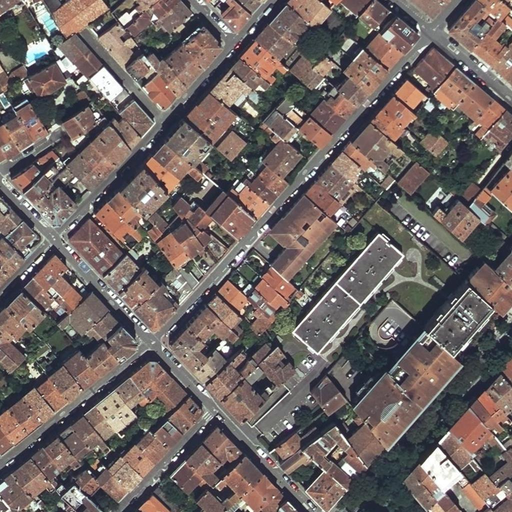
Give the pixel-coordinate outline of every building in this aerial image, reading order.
[(0,0),(0,9),(14,1),(16,4),(23,1),(22,0),(0,0)] [(22,0),(23,1),(27,7),(27,8),(39,0),(22,0)] [(43,0),(52,14),(61,7),(56,0),(43,0)] [(69,0),(61,7),(52,14),(67,38),(75,33),(107,8),(100,0),(69,0)] [(155,0),(148,7),(124,29),(125,30),(130,36),(150,18),(153,22),(176,0),(155,0)] [(180,0),(176,0),(153,22),(150,25),(153,28),(155,25),(157,27),(162,22),(164,24),(168,28),(167,30),(168,32),(171,30),(181,21),(191,11),(185,5),(180,0)] [(234,0),(236,1),(250,12),(254,8),(260,0),(234,0)] [(321,0),(288,0),(285,4),(307,22),(309,24),(314,28),(331,8),(321,0)] [(337,0),(338,0),(357,16),(358,14),(341,0),(337,0)] [(341,0),(358,14),(370,0),(341,0)] [(378,0),(370,0),(358,14),(375,28),(376,26),(375,24),(386,11),(388,8),(383,4),(378,0)] [(412,0),(418,4),(433,17),(445,4),(440,0),(412,0)] [(455,35),(470,48),(496,16),(477,0),(475,0),(449,30),(455,35)] [(477,0),(496,16),(511,29),(511,18),(508,15),(506,17),(503,14),(508,7),(505,4),(500,0),(477,0)] [(118,22),(124,29),(148,7),(142,1),(118,22)] [(227,5),(219,13),(221,15),(230,7),(236,1),(227,5)] [(230,7),(221,15),(227,22),(234,30),(250,12),(236,1),(230,7)] [(307,22),(285,4),(268,23),(291,42),(307,22)] [(386,11),(375,24),(376,26),(388,13),(386,11)] [(380,32),(381,33),(402,51),(409,43),(418,33),(395,14),(392,17),(380,32)] [(511,39),(511,29),(496,16),(470,48),(480,57),(490,65),(508,44),(511,39)] [(171,30),(176,34),(185,25),(181,21),(171,30)] [(200,21),(184,37),(187,40),(204,25),(200,21)] [(118,22),(99,37),(112,52),(124,41),(119,35),(125,30),(124,29),(118,22)] [(162,22),(157,27),(155,25),(153,28),(156,31),(162,26),(164,24),(162,22)] [(307,22),(291,42),(293,44),(309,24),(307,22)] [(253,39),(276,58),(286,47),(288,49),(290,46),(301,56),(292,67),(288,64),(286,67),(301,79),(312,67),(316,63),(293,44),(291,42),(268,23),(253,39)] [(349,24),(343,31),(349,35),(355,29),(349,24)] [(183,44),(202,67),(222,45),(204,25),(187,40),(184,37),(180,40),(181,41),(183,44)] [(0,85),(3,91),(16,83),(29,75),(23,65),(14,70),(6,76),(0,66),(0,37),(0,38),(4,35),(0,27),(0,85)] [(334,29),(326,38),(332,43),(333,42),(340,34),(334,29)] [(340,34),(333,42),(339,47),(349,35),(343,31),(340,34)] [(67,38),(57,44),(72,62),(88,48),(75,33),(67,38)] [(362,47),(387,68),(394,60),(402,51),(381,33),(369,46),(359,38),(356,42),(360,45),(362,47)] [(124,41),(112,52),(126,67),(143,52),(139,48),(132,55),(128,50),(135,43),(130,36),(124,41)] [(239,56),(269,82),(272,78),(268,73),(266,70),(276,58),(253,39),(239,56)] [(495,69),(502,76),(511,63),(511,39),(508,44),(490,65),(495,69)] [(181,41),(173,48),(176,50),(183,44),(181,41)] [(332,43),(323,54),(328,58),(339,47),(333,42),(332,43)] [(171,55),(165,61),(185,86),(202,67),(183,44),(176,50),(173,48),(172,49),(174,51),(173,53),(170,51),(169,52),(171,55)] [(360,45),(351,57),(353,59),(362,47),(360,45)] [(286,47),(276,58),(278,60),(288,49),(286,47)] [(362,47),(353,59),(377,80),(381,75),(387,68),(362,47)] [(420,67),(440,84),(455,66),(433,47),(415,68),(417,70),(420,67)] [(88,48),(72,62),(65,68),(69,72),(76,67),(82,73),(87,78),(87,77),(103,64),(88,48)] [(143,52),(126,67),(135,79),(143,72),(148,67),(152,64),(146,56),(143,52)] [(152,64),(158,71),(177,95),(185,86),(165,61),(163,58),(159,61),(151,52),(146,56),(152,64)] [(316,63),(312,67),(322,75),(333,62),(328,58),(323,54),(316,63)] [(227,67),(250,86),(256,79),(259,81),(265,86),(268,88),(271,84),(269,82),(239,56),(230,65),(227,67)] [(29,75),(16,83),(22,93),(24,91),(21,86),(30,81),(32,85),(30,87),(31,91),(34,94),(37,94),(45,91),(48,91),(54,87),(53,85),(70,75),(69,72),(65,68),(57,57),(29,75)] [(351,57),(341,69),(342,70),(353,59),(351,57)] [(276,58),(266,70),(268,73),(274,65),(278,60),(276,58)] [(342,70),(347,74),(367,91),(371,87),(377,80),(353,59),(342,70)] [(278,60),(274,65),(282,71),(286,67),(278,60)] [(507,80),(511,84),(511,63),(502,76),(507,80)] [(103,64),(87,77),(109,101),(114,97),(124,88),(103,64)] [(148,67),(154,75),(158,71),(152,64),(148,67)] [(444,90),(455,100),(450,106),(452,108),(453,107),(457,102),(475,83),(464,74),(455,66),(440,84),(438,86),(433,91),(438,96),(444,90)] [(148,67),(143,72),(149,80),(154,75),(148,67)] [(208,91),(226,105),(231,99),(229,98),(237,88),(238,89),(242,92),(245,92),(246,93),(247,94),(248,94),(248,96),(257,103),(262,97),(253,89),(250,86),(227,67),(208,91)] [(312,67),(301,79),(314,89),(324,77),(322,75),(312,67)] [(420,67),(417,70),(431,82),(432,82),(438,86),(440,84),(420,67)] [(149,80),(142,86),(160,107),(163,107),(166,107),(177,95),(158,71),(154,75),(149,80)] [(340,83),(338,85),(336,84),(334,85),(335,87),(356,104),(361,98),(367,91),(347,74),(340,83)] [(392,94),(409,109),(421,96),(426,100),(428,97),(423,93),(406,78),(397,88),(392,94)] [(256,79),(250,86),(253,89),(256,84),(259,81),(256,79)] [(30,81),(21,86),(24,91),(30,87),(32,85),(30,81)] [(329,81),(322,90),(326,93),(325,96),(326,97),(335,87),(334,85),(329,81)] [(428,87),(433,91),(438,86),(432,82),(431,82),(428,87)] [(462,107),(476,118),(493,99),(483,90),(475,83),(457,102),(462,107)] [(335,87),(326,97),(325,96),(323,97),(324,99),(345,116),(350,110),(356,104),(335,87)] [(428,87),(423,93),(428,97),(433,91),(428,87)] [(81,88),(74,94),(82,103),(86,100),(89,98),(81,88)] [(124,88),(114,97),(119,102),(128,93),(124,88)] [(237,88),(229,98),(231,99),(238,89),(237,88)] [(208,91),(196,104),(218,123),(220,124),(227,116),(229,114),(238,120),(240,118),(226,105),(208,91)] [(380,107),(399,124),(409,113),(411,114),(413,112),(409,109),(392,94),(385,102),(380,107)] [(286,96),(275,108),(297,127),(299,124),(298,122),(306,113),(286,96)] [(409,109),(413,112),(414,113),(419,107),(418,105),(422,100),(424,102),(426,100),(421,96),(409,109)] [(133,98),(119,111),(120,113),(140,136),(146,130),(150,125),(152,123),(152,121),(152,119),(151,118),(133,98)] [(14,109),(16,111),(33,140),(46,132),(26,99),(19,104),(18,102),(12,106),(14,109)] [(321,103),(310,116),(330,133),(336,126),(345,116),(324,99),(321,103)] [(479,120),(484,123),(475,133),(480,137),(482,134),(505,109),(499,104),(493,99),(476,118),(469,126),(471,129),(479,120)] [(453,107),(458,112),(462,107),(457,102),(453,107)] [(188,112),(211,132),(218,123),(196,104),(188,112)] [(86,106),(62,121),(73,136),(94,122),(90,115),(91,114),(86,106)] [(369,120),(389,138),(396,130),(403,137),(405,135),(413,143),(416,139),(399,124),(380,107),(374,115),(369,120)] [(277,115),(267,124),(276,132),(288,141),(299,129),(297,127),(275,108),(273,111),(277,115)] [(7,110),(4,112),(2,114),(3,116),(5,118),(16,111),(14,109),(11,111),(9,109),(7,110)] [(492,133),(500,140),(497,144),(500,148),(511,134),(511,114),(505,109),(482,134),(487,138),(492,133)] [(4,123),(20,149),(33,140),(16,111),(5,118),(3,116),(0,117),(2,121),(4,123)] [(273,111),(263,122),(267,124),(277,115),(273,111)] [(109,122),(129,147),(134,142),(140,136),(120,113),(117,116),(119,119),(117,121),(114,118),(109,122)] [(227,116),(229,118),(235,123),(238,120),(229,114),(227,116)] [(105,129),(92,141),(114,164),(123,154),(129,147),(109,122),(104,116),(96,121),(102,127),(105,129)] [(227,116),(220,124),(222,126),(229,118),(227,116)] [(307,119),(299,129),(319,145),(324,140),(330,133),(310,116),(307,119)] [(306,118),(299,124),(297,127),(299,129),(307,119),(306,118)] [(172,130),(163,141),(191,164),(210,143),(182,119),(172,130)] [(351,140),(381,167),(382,168),(387,163),(379,156),(387,146),(396,153),(400,148),(389,138),(369,120),(359,132),(351,140)] [(261,124),(273,135),(276,132),(267,124),(263,122),(261,124)] [(0,146),(6,157),(20,149),(4,123),(0,125),(0,146)] [(102,127),(90,139),(92,141),(105,129),(102,127)] [(421,143),(435,155),(442,147),(447,141),(432,128),(420,142),(421,143)] [(258,157),(264,163),(280,176),(301,153),(288,141),(276,132),(273,135),(272,136),(276,139),(278,141),(264,156),(263,154),(261,154),(258,157)] [(233,136),(243,144),(247,141),(236,133),(233,136)] [(230,134),(218,148),(230,159),(231,158),(233,156),(243,144),(233,136),(230,134)] [(90,142),(80,154),(102,176),(109,169),(114,164),(92,141),(90,139),(89,141),(90,142)] [(276,139),(263,154),(264,156),(278,141),(276,139)] [(413,143),(419,147),(421,143),(420,142),(416,139),(413,143)] [(342,151),(364,171),(369,166),(374,170),(376,172),(381,167),(351,140),(345,146),(342,151)] [(158,147),(151,154),(178,178),(186,169),(188,167),(199,175),(202,173),(191,164),(163,141),(158,147)] [(442,147),(435,155),(440,159),(447,151),(442,147)] [(511,149),(503,161),(509,167),(511,169),(511,149)] [(52,150),(38,159),(47,168),(52,163),(56,159),(59,157),(52,150)] [(331,162),(352,181),(354,179),(350,175),(354,171),(362,179),(367,174),(364,171),(342,151),(335,158),(331,162)] [(64,161),(67,166),(75,174),(90,189),(98,180),(102,176),(80,154),(73,161),(68,156),(64,161)] [(146,159),(141,165),(166,190),(178,178),(151,154),(146,159)] [(33,163),(42,172),(47,168),(38,159),(33,163)] [(252,172),(254,174),(277,193),(281,188),(287,182),(280,176),(264,163),(259,168),(250,161),(245,166),(252,172)] [(397,182),(409,193),(428,172),(428,171),(416,161),(397,182)] [(315,181),(337,200),(341,204),(353,191),(359,196),(363,191),(358,187),(356,184),(352,181),(331,162),(322,173),(315,181)] [(33,163),(11,177),(13,180),(14,182),(22,190),(42,172),(33,163)] [(42,172),(22,190),(32,200),(51,181),(47,177),(56,167),(52,163),(47,168),(42,172)] [(129,177),(118,189),(141,212),(144,214),(166,190),(141,165),(129,177)] [(51,181),(32,200),(51,221),(58,221),(74,205),(59,190),(61,188),(75,174),(67,166),(51,181)] [(364,171),(367,174),(369,175),(374,170),(369,166),(364,171)] [(428,172),(432,176),(438,170),(433,166),(428,171),(428,172)] [(186,169),(197,178),(199,175),(188,167),(186,169)] [(489,190),(511,211),(511,210),(511,169),(509,167),(489,190)] [(252,172),(246,180),(249,181),(254,174),(252,172)] [(245,184),(268,204),(272,199),(277,193),(254,174),(249,181),(246,180),(244,178),(241,181),(245,184)] [(381,187),(386,191),(395,180),(391,176),(381,187)] [(456,198),(466,207),(480,189),(481,188),(471,180),(461,192),(456,198)] [(304,193),(326,213),(332,207),(337,200),(315,181),(309,187),(304,193)] [(227,194),(255,217),(261,211),(268,204),(245,184),(235,196),(230,192),(227,194)] [(59,190),(74,205),(76,203),(61,188),(59,190)] [(111,196),(107,200),(135,229),(138,224),(135,219),(132,217),(137,212),(140,214),(141,212),(118,189),(111,196)] [(453,195),(456,198),(461,192),(457,189),(453,195)] [(466,207),(478,218),(501,239),(504,241),(506,238),(489,222),(496,215),(483,203),(485,202),(488,198),(489,197),(480,189),(466,207)] [(227,194),(222,190),(205,210),(213,217),(237,238),(245,229),(255,217),(227,194)] [(278,253),(269,264),(273,267),(286,279),(336,222),(326,213),(304,193),(282,218),(273,228),(273,234),(274,236),(285,245),(278,253)] [(438,207),(444,213),(456,198),(453,195),(450,193),(438,207)] [(0,217),(10,207),(0,196),(0,217)] [(432,213),(460,239),(478,218),(466,207),(456,198),(444,213),(438,207),(432,213)] [(101,207),(95,213),(118,236),(120,233),(118,231),(123,225),(126,228),(131,232),(135,229),(107,200),(101,207)] [(189,206),(180,216),(183,220),(185,222),(188,219),(200,230),(213,217),(205,210),(194,200),(192,203),(196,206),(193,210),(189,206)] [(332,207),(335,210),(341,204),(337,200),(332,207)] [(0,225),(6,233),(3,237),(8,242),(13,236),(10,231),(22,219),(10,207),(0,217),(0,225)] [(156,212),(149,219),(156,227),(162,233),(170,223),(156,212)] [(344,229),(349,233),(360,221),(355,217),(344,229)] [(79,229),(69,239),(103,276),(126,255),(89,218),(79,229)] [(13,236),(8,242),(23,257),(30,249),(25,242),(29,239),(30,240),(34,236),(33,235),(35,232),(22,219),(10,231),(13,236)] [(185,222),(196,235),(198,233),(200,230),(188,219),(185,222)] [(183,223),(171,232),(188,255),(196,249),(200,252),(199,254),(201,254),(206,250),(196,235),(185,222),(183,220),(182,221),(183,223)] [(182,221),(169,230),(170,231),(171,232),(183,223),(182,221)] [(156,227),(150,233),(156,239),(162,233),(156,227)] [(135,242),(142,239),(138,230),(131,233),(135,242)] [(159,243),(163,250),(176,267),(180,264),(189,257),(188,255),(171,232),(170,231),(169,232),(170,235),(159,243)] [(206,250),(215,263),(221,256),(228,248),(208,231),(204,235),(198,233),(196,235),(206,250)] [(290,328),(316,351),(328,336),(345,318),(372,288),(389,269),(403,253),(378,231),(290,328)] [(169,232),(158,241),(159,243),(170,235),(169,232)] [(0,264),(8,272),(14,266),(23,257),(8,242),(3,237),(1,235),(0,236),(0,264)] [(486,262),(511,285),(511,248),(510,247),(504,241),(501,239),(493,247),(500,253),(503,249),(507,254),(499,263),(494,259),(490,262),(488,260),(486,262)] [(110,283),(119,292),(140,272),(127,258),(129,257),(133,252),(131,250),(126,255),(103,276),(110,283)] [(31,278),(44,289),(47,286),(60,273),(63,269),(66,266),(55,253),(40,268),(31,278)] [(127,258),(140,272),(142,270),(129,257),(127,258)] [(464,281),(499,313),(506,305),(511,297),(511,285),(486,262),(483,259),(479,264),(464,281)] [(140,272),(119,292),(127,300),(133,307),(157,285),(145,272),(146,270),(151,266),(149,263),(142,270),(140,272)] [(0,280),(8,272),(0,264),(0,280)] [(192,290),(179,271),(176,267),(159,283),(157,285),(133,307),(144,318),(152,327),(153,326),(158,326),(192,290)] [(264,279),(283,296),(293,285),(286,279),(273,267),(263,278),(264,279)] [(182,268),(179,271),(192,290),(198,282),(189,269),(182,268)] [(145,272),(157,285),(159,283),(146,270),(145,272)] [(49,289),(47,292),(55,299),(70,284),(60,273),(47,286),(49,289)] [(20,289),(43,311),(49,304),(54,310),(55,308),(58,309),(59,308),(61,306),(55,299),(47,292),(44,289),(31,278),(25,284),(20,289)] [(215,293),(236,312),(248,299),(240,291),(227,279),(215,293)] [(255,288),(277,308),(279,306),(276,303),(279,301),(284,306),(288,301),(287,300),(283,296),(264,279),(255,288)] [(426,329),(458,359),(467,349),(476,339),(467,330),(476,320),(486,328),(499,313),(464,281),(451,297),(424,327),(426,329)] [(254,304),(271,320),(275,316),(270,311),(273,308),(275,310),(277,308),(255,288),(249,282),(240,291),(248,299),(254,304)] [(55,299),(61,306),(69,312),(83,298),(70,284),(55,299)] [(5,305),(23,322),(29,328),(29,327),(44,312),(43,311),(20,289),(12,298),(5,305)] [(69,312),(66,315),(57,323),(63,328),(66,325),(66,324),(69,321),(71,320),(83,332),(84,331),(107,309),(99,300),(90,291),(83,298),(69,312)] [(205,304),(228,326),(230,328),(237,335),(242,330),(233,321),(239,315),(236,312),(215,293),(205,304)] [(196,313),(212,328),(219,335),(228,326),(205,304),(196,313)] [(246,322),(258,332),(271,320),(254,304),(252,306),(256,309),(253,312),(259,318),(253,324),(248,320),(246,322)] [(0,322),(12,335),(14,337),(18,332),(15,329),(14,327),(20,322),(21,323),(23,322),(5,305),(0,309),(0,322)] [(59,308),(66,315),(69,312),(61,306),(59,308)] [(103,338),(106,336),(120,323),(114,317),(107,309),(84,331),(89,336),(93,332),(96,329),(103,338)] [(44,312),(29,327),(31,330),(35,325),(40,324),(41,319),(46,314),(44,312)] [(186,325),(201,339),(212,328),(196,313),(186,325)] [(69,321),(81,334),(83,332),(71,320),(69,321)] [(476,320),(467,330),(476,339),(479,336),(486,328),(476,320)] [(0,347),(17,364),(21,360),(24,357),(6,340),(12,335),(0,322),(0,347)] [(109,340),(106,343),(118,358),(134,345),(135,339),(128,331),(120,323),(106,336),(109,340)] [(180,357),(191,369),(207,355),(204,353),(202,355),(194,346),(199,341),(201,343),(203,341),(201,339),(186,325),(170,341),(171,347),(180,357)] [(397,354),(384,368),(388,372),(420,336),(426,329),(424,327),(422,326),(416,332),(412,337),(413,338),(398,356),(397,354)] [(225,333),(234,342),(240,337),(237,335),(230,328),(225,333)] [(103,338),(96,329),(93,332),(100,341),(102,339),(103,338)] [(420,336),(388,372),(419,403),(428,393),(442,377),(439,375),(449,361),(452,357),(456,361),(458,359),(426,329),(420,336)] [(203,341),(212,350),(216,347),(206,337),(203,341)] [(90,349),(85,354),(100,373),(118,358),(106,343),(102,339),(100,341),(97,343),(90,349)] [(218,345),(220,347),(222,349),(228,343),(224,339),(218,345)] [(6,340),(24,357),(25,356),(10,340),(6,340)] [(97,343),(94,340),(87,346),(90,349),(97,343)] [(212,391),(219,399),(243,375),(246,372),(252,366),(257,362),(272,346),(267,341),(248,359),(245,364),(238,370),(233,364),(229,360),(228,361),(204,382),(212,391)] [(262,368),(277,385),(280,382),(295,367),(289,359),(283,365),(276,358),(283,352),(276,342),(272,346),(257,362),(262,368)] [(199,377),(204,382),(228,361),(217,351),(220,347),(218,345),(216,347),(212,350),(207,355),(191,369),(199,377)] [(77,346),(70,351),(72,354),(79,348),(77,346)] [(0,357),(12,369),(17,364),(0,347),(0,357)] [(72,354),(62,362),(63,364),(82,387),(100,373),(85,354),(79,348),(72,354)] [(229,360),(233,364),(244,354),(240,349),(237,352),(229,360)] [(498,370),(511,386),(511,355),(505,363),(498,370)] [(0,361),(7,368),(6,370),(8,372),(12,369),(0,357),(0,361)] [(439,375),(442,377),(446,373),(453,365),(456,361),(452,357),(449,361),(439,375)] [(144,392),(147,396),(149,399),(172,377),(155,360),(149,359),(140,367),(130,375),(144,392)] [(243,375),(248,382),(262,368),(257,362),(252,366),(254,369),(248,375),(246,372),(243,375)] [(50,377),(67,400),(82,387),(63,364),(61,365),(62,367),(50,377)] [(61,365),(48,375),(50,377),(62,367),(61,365)] [(354,399),(350,403),(383,444),(387,439),(390,436),(382,428),(385,424),(395,412),(404,420),(409,415),(405,412),(409,407),(413,410),(419,403),(388,372),(384,368),(382,366),(379,370),(356,396),(354,399)] [(354,394),(351,397),(354,399),(356,396),(379,370),(377,368),(371,374),(368,372),(362,378),(365,381),(363,383),(359,381),(354,387),(357,390),(354,394)] [(483,387),(504,412),(511,405),(511,386),(498,370),(490,379),(483,387)] [(310,389),(325,409),(326,411),(345,397),(326,372),(321,377),(327,384),(318,390),(314,385),(310,389)] [(114,388),(128,407),(138,400),(137,398),(144,392),(130,375),(114,388)] [(229,409),(240,421),(271,390),(267,385),(258,393),(248,382),(243,375),(219,399),(229,409)] [(50,377),(37,386),(36,385),(35,387),(36,388),(54,410),(67,400),(50,377)] [(154,404),(161,412),(154,419),(159,423),(166,417),(189,395),(181,387),(172,377),(149,399),(143,405),(142,406),(147,411),(154,404)] [(318,390),(327,384),(321,377),(314,385),(318,390)] [(33,385),(21,395),(21,396),(23,398),(36,388),(35,387),(33,385)] [(476,396),(494,418),(496,416),(500,420),(503,418),(511,427),(511,425),(511,421),(504,412),(483,387),(480,391),(476,396)] [(36,388),(23,398),(41,421),(54,410),(36,388)] [(94,403),(114,429),(120,437),(123,435),(117,427),(134,414),(128,407),(114,388),(94,403)] [(138,400),(140,402),(147,396),(144,392),(137,398),(138,400)] [(166,417),(180,433),(191,422),(202,410),(189,395),(166,417)] [(21,396),(8,407),(10,409),(23,398),(21,396)] [(140,402),(143,405),(149,399),(147,396),(140,402)] [(468,404),(486,425),(490,422),(495,428),(497,426),(500,424),(494,418),(476,396),(470,402),(468,404)] [(23,398),(10,409),(28,431),(41,421),(23,398)] [(364,463),(365,464),(372,456),(383,444),(350,403),(348,401),(343,405),(359,425),(351,434),(344,423),(338,427),(364,463)] [(81,413),(101,438),(111,429),(112,431),(114,429),(94,403),(81,413)] [(447,428),(466,451),(472,446),(476,443),(484,432),(489,438),(491,437),(494,441),(496,438),(486,425),(468,404),(457,417),(447,428)] [(8,407),(0,412),(0,416),(10,409),(8,407)] [(10,409),(0,416),(0,425),(13,443),(28,431),(10,409)] [(382,428),(390,436),(393,432),(397,428),(393,424),(395,422),(399,425),(404,420),(395,412),(385,424),(382,428)] [(69,423),(89,447),(96,441),(104,451),(109,447),(101,438),(81,413),(69,423)] [(151,431),(168,447),(176,437),(180,433),(166,417),(159,423),(151,431)] [(137,422),(142,426),(143,425),(145,428),(147,426),(140,419),(137,422)] [(338,427),(334,422),(320,432),(300,447),(311,456),(323,467),(345,487),(354,477),(365,464),(364,463),(338,427)] [(56,434),(78,460),(81,458),(78,455),(89,447),(69,423),(56,434)] [(0,453),(13,443),(0,425),(0,453)] [(200,441),(219,460),(227,453),(232,458),(230,460),(232,463),(243,452),(216,425),(208,434),(200,441)] [(274,447),(283,459),(300,447),(320,432),(315,425),(300,437),(298,433),(300,432),(298,429),(274,447)] [(134,443),(154,462),(159,456),(168,447),(151,431),(148,427),(134,443)] [(435,442),(456,467),(466,459),(475,471),(479,467),(470,456),(466,451),(447,428),(438,438),(435,442)] [(42,445),(58,464),(69,455),(77,463),(79,462),(78,460),(56,434),(42,445)] [(489,438),(504,457),(506,457),(510,453),(505,447),(496,438),(494,441),(491,437),(489,438)] [(185,458),(203,475),(211,483),(212,482),(223,472),(220,470),(218,472),(213,467),(219,460),(200,441),(192,450),(185,458)] [(419,460),(439,484),(440,485),(458,469),(456,467),(435,442),(426,452),(419,460)] [(125,460),(141,475),(147,469),(154,462),(134,443),(127,451),(124,454),(122,452),(119,454),(120,455),(125,460)] [(28,456),(55,486),(58,484),(50,474),(60,466),(58,464),(42,445),(28,456)] [(466,451),(470,456),(476,452),(472,446),(466,451)] [(283,466),(286,470),(292,466),(301,459),(303,462),(311,456),(300,447),(283,459),(279,462),(283,466)] [(226,479),(236,489),(228,496),(231,500),(262,472),(252,462),(243,452),(232,463),(223,472),(212,482),(217,487),(226,479)] [(485,475),(495,487),(498,484),(511,473),(511,456),(510,453),(506,457),(510,462),(492,477),(489,472),(485,475)] [(61,468),(68,462),(69,455),(58,464),(60,466),(61,468)] [(69,455),(68,462),(73,467),(77,463),(69,455)] [(117,458),(122,463),(125,460),(120,455),(117,458)] [(10,471),(36,501),(40,497),(35,492),(44,485),(50,491),(55,486),(28,456),(10,471)] [(169,474),(187,492),(189,490),(187,487),(198,475),(201,478),(203,475),(185,458),(175,468),(169,474)] [(112,473),(127,489),(133,483),(141,475),(125,460),(122,463),(112,473)] [(410,470),(429,490),(435,485),(437,486),(439,484),(419,460),(414,465),(410,470)] [(100,483),(118,500),(121,496),(127,489),(112,473),(110,471),(107,469),(103,465),(100,467),(102,469),(93,477),(100,483)] [(304,488),(324,510),(334,500),(345,487),(323,467),(304,488)] [(65,473),(71,479),(74,473),(70,469),(65,473)] [(72,480),(87,495),(100,483),(93,477),(85,469),(78,475),(74,473),(71,479),(72,480)] [(406,475),(402,479),(425,508),(436,498),(429,490),(410,470),(406,475)] [(0,479),(0,496),(7,504),(12,511),(21,511),(17,507),(25,500),(29,506),(27,507),(31,511),(34,511),(41,507),(36,501),(10,471),(0,479)] [(242,498),(249,506),(244,511),(251,511),(259,505),(277,488),(270,481),(262,472),(231,500),(225,506),(219,511),(235,511),(232,508),(242,498)] [(470,483),(482,497),(495,487),(485,475),(484,473),(470,483)] [(511,496),(510,498),(511,499),(511,473),(498,484),(506,493),(511,489),(511,488),(511,496)] [(78,511),(79,511),(104,511),(87,495),(72,480),(59,492),(62,495),(73,506),(81,498),(85,503),(78,511)] [(462,490),(480,511),(482,511),(485,510),(490,506),(482,497),(470,483),(462,490)] [(482,497),(490,506),(506,493),(498,484),(495,487),(482,497)] [(429,490),(436,498),(442,493),(439,490),(437,486),(435,485),(429,490)] [(151,493),(170,510),(171,511),(183,511),(184,511),(157,486),(151,493)] [(436,498),(448,511),(455,511),(460,508),(442,487),(439,490),(442,493),(436,498)] [(203,506),(208,511),(219,511),(225,506),(221,502),(206,488),(195,499),(203,506)] [(259,505),(265,511),(270,511),(277,506),(286,497),(280,492),(277,488),(259,505)] [(136,508),(139,511),(168,511),(170,510),(151,493),(143,502),(136,508)] [(45,511),(46,511),(79,511),(78,511),(73,506),(62,495),(58,499),(70,511),(69,511),(53,511),(49,508),(45,511)] [(221,502),(225,506),(231,500),(228,496),(221,502)] [(36,501),(41,507),(45,503),(40,497),(36,501)] [(300,511),(286,497),(277,506),(282,511),(300,511)] [(448,511),(436,498),(425,508),(426,508),(428,507),(432,511),(448,511)] [(494,511),(511,511),(511,499),(510,498),(497,509),(494,507),(492,509),(494,511)]
